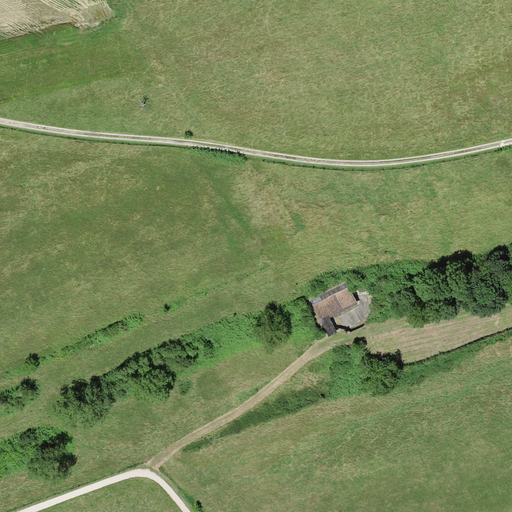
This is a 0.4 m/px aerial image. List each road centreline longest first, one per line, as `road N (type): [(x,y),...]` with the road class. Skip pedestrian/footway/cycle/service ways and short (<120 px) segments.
road 1 (track): [(0,121),(318,162),(378,163),(511,141)]
road 2 (track): [(140,474),(327,348),(511,297)]
